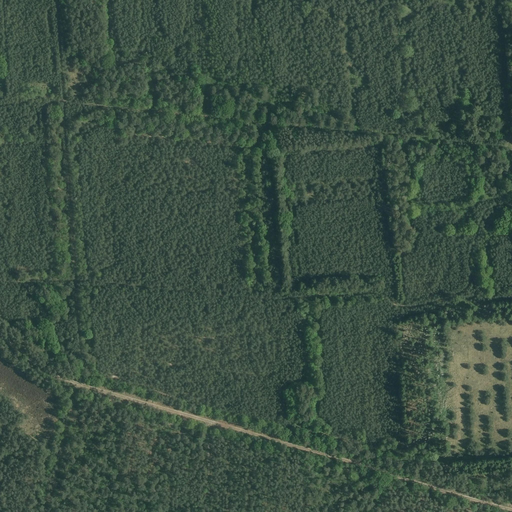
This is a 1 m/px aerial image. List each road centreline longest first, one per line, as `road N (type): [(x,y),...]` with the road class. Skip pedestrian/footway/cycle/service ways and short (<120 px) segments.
road 1 (track): [(511,509),(74,383),(0,336)]
road 2 (track): [(45,511),(83,364),(55,0)]
road 3 (track): [(64,101),(511,147)]
road 4 (track): [(495,0),(511,147)]
